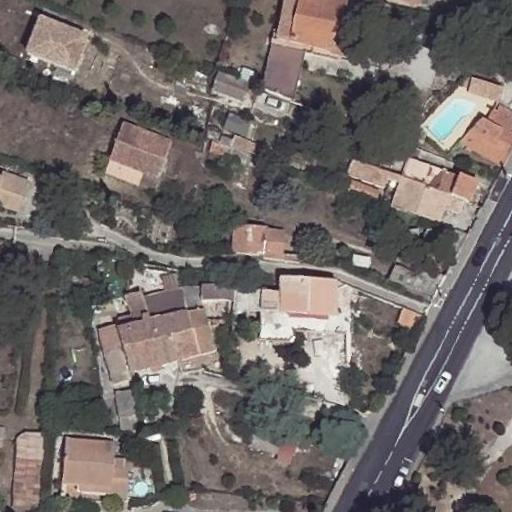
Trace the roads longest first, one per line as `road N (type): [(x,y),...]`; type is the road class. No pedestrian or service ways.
road 1 (residential): [(511,198),(344,511)]
road 2 (residential): [(375,511),(511,247)]
